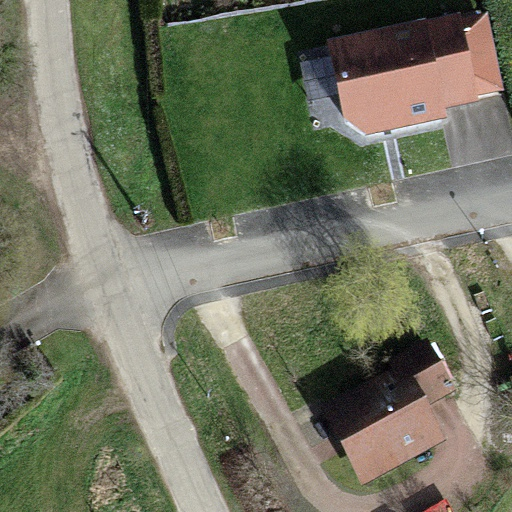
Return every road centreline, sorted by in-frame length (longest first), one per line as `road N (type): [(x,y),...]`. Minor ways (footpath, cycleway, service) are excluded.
road 1 (residential): [(109,291),(511,198)]
road 2 (tertiary): [(50,0),(64,125),(109,291)]
road 3 (tertiary): [(109,291),(203,511)]
